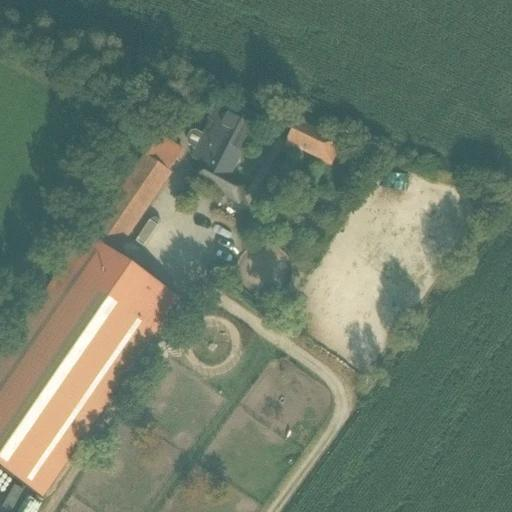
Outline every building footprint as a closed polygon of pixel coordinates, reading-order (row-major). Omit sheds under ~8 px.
[(195,181),(220,194),(229,179),(255,128),(231,115),(216,106),(208,121),(217,126),(212,137),(205,133),(203,138),(195,134),(190,135),(186,144),(188,149),(196,152),(192,159),(204,165),(195,181)] [(341,148),(297,126),(287,144),(331,166),(341,148)] [(165,178),(182,153),(158,136),(106,212),(109,213),(89,243),(111,258),(153,196),(148,193),(155,183),(157,185),(163,177),(165,178)] [(217,222),(196,230),(201,243),(222,235),(217,222)] [(203,255),(235,242),(232,234),(199,246),(203,255)] [(0,474),(40,502),(153,338),(177,304),(84,240),(60,274),(0,362),(0,474)]
